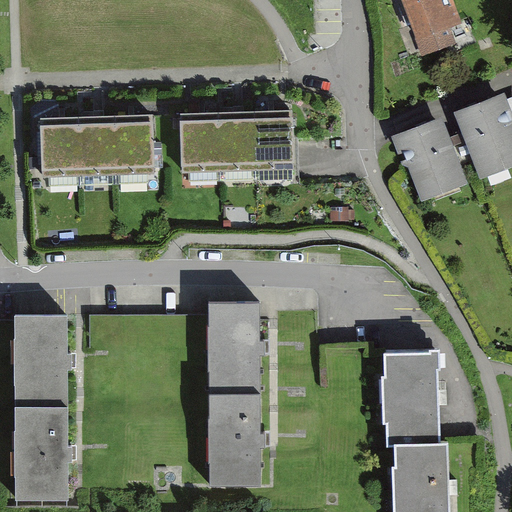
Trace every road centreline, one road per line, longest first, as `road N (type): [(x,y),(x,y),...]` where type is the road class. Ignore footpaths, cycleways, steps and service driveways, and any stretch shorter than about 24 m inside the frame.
road 1 (residential): [(0,280),(160,275),(315,288)]
road 2 (residential): [(352,0),(360,123)]
